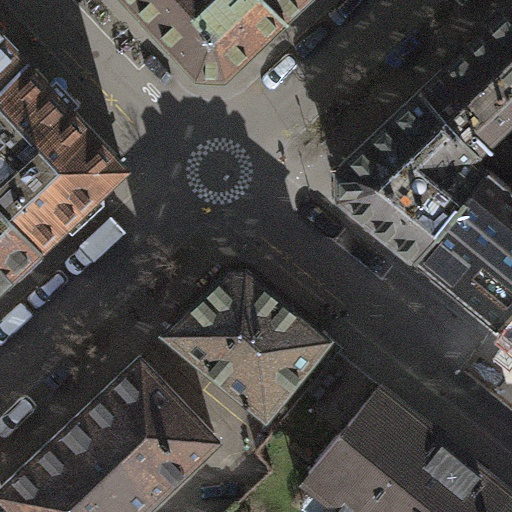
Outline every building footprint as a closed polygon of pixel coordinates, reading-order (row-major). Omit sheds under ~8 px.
[(134,0),(200,70),(226,71),(301,0),(134,0)] [(511,2),(510,0),(507,0),(474,31),(416,86),(470,143),(510,105),(511,106),(511,2)] [(0,79),(24,57),(0,31),(0,79)] [(124,161),(24,57),(0,79),(0,198),(39,239),(124,161)] [(459,154),(470,143),(416,86),(332,162),(333,176),(332,190),(396,243),(410,254),(480,169),(459,154)] [(511,195),(480,169),(410,254),(491,320),(494,316),(511,294),(511,195)] [(0,275),(39,239),(0,198),(0,275)] [(221,270),(165,327),(264,407),(323,334),(248,266),(221,270)] [(511,294),(494,316),(511,329),(511,294)] [(139,354),(2,482),(30,511),(125,511),(211,432),(139,354)] [(511,511),(511,491),(377,383),(307,470),(336,494),(321,511),(511,511)]
